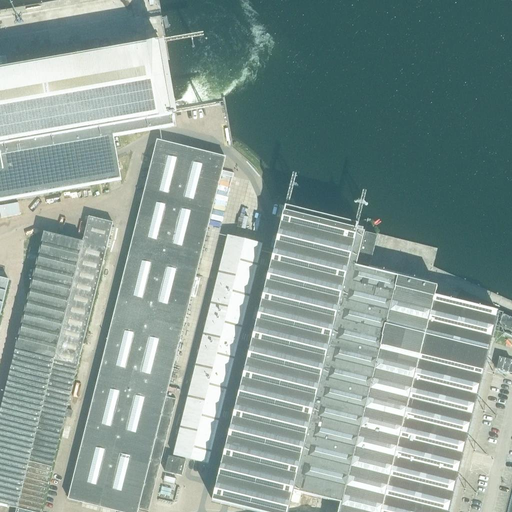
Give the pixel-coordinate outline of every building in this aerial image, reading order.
[(155,19),(131,24),(135,46),(159,41),(155,19)] [(0,200),(119,179),(112,136),(173,126),(158,42),(0,69),(0,200)] [(65,43),(12,52),(14,64),(67,55),(65,43)] [(147,510),(175,399),(165,397),(224,157),(156,141),(68,499),(123,511),(135,511),(137,507),(147,510)] [(339,511),(447,511),(496,312),(434,297),(436,287),(355,267),(364,232),(283,212),(212,501),(256,511),(286,511),(292,490),(341,503),(339,511)] [(41,511),(112,223),(89,217),(83,242),(43,232),(0,406),(0,504),(15,508),(14,511),(41,511)] [(207,463),(261,245),(227,236),(173,455),(207,463)] [(0,336),(2,329),(0,328),(0,313),(8,279),(0,277),(0,336)] [(511,318),(503,314),(498,326),(511,331),(511,318)] [(511,343),(501,341),(498,353),(511,356),(511,343)] [(496,365),(495,372),(504,374),(506,367),(496,365)]
